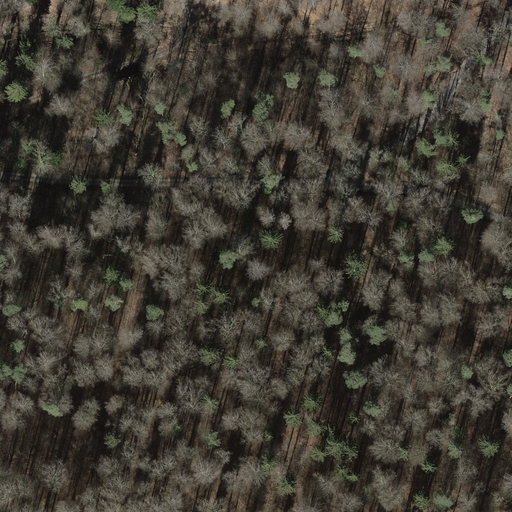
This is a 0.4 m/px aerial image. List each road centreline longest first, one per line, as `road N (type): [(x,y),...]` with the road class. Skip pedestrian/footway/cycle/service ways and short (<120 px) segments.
road 1 (track): [(511,223),(424,190),(0,173)]
road 2 (track): [(511,14),(399,139),(321,181)]
road 3 (track): [(0,116),(181,44),(188,0)]
